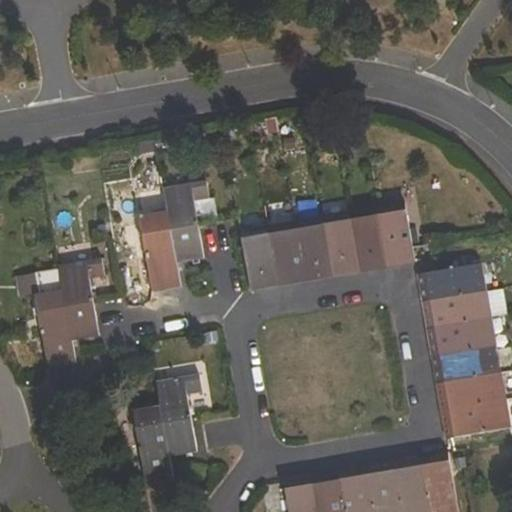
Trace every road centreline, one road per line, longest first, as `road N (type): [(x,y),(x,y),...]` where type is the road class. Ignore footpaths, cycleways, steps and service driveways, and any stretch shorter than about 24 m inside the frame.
road 1 (residential): [(252,449),(417,421),(393,280),(229,308)]
road 2 (residential): [(67,118),(286,80),(357,78),(434,100)]
road 3 (residential): [(229,308),(252,449)]
road 4 (residential): [(434,100),(506,0)]
road 5 (residential): [(39,0),(67,118)]
